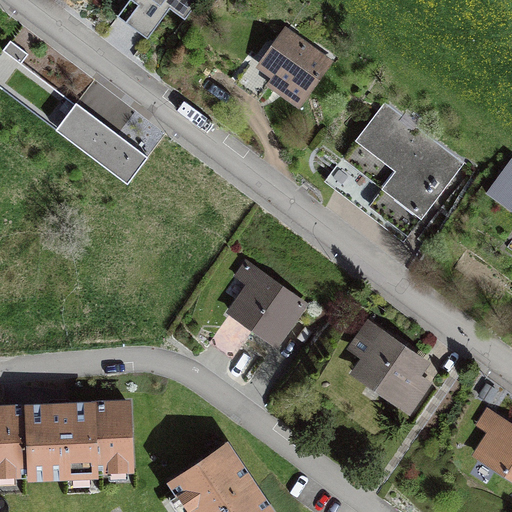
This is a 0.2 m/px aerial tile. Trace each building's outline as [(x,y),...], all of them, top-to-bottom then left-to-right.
[(129,0),(117,17),(147,39),(170,9),(185,20),(199,0),(143,0),(140,5),(132,0),(129,0)] [(235,81),(260,98),(273,80),(286,89),(284,91),(299,102),(328,61),(286,31),(263,63),(253,56),(235,81)] [(28,54),(10,40),(3,50),(20,64),(28,54)] [(148,157),(76,103),(55,130),(127,184),(148,157)] [(457,159),(386,104),(332,174),(404,229),(457,159)] [(511,158),(486,192),(511,211),(511,158)] [(230,312),(231,313),(253,328),(275,344),(304,304),(259,272),(230,312)] [(238,348),(253,328),(231,313),(211,341),(224,350),(230,342),(238,348)] [(374,348),(357,372),(411,409),(428,384),(415,375),(423,363),(372,327),(362,340),(374,348)] [(50,407),(0,408),(0,473),(31,472),(31,475),(95,472),(95,469),(131,468),(128,403),(68,406),(68,408),(50,409),(50,407)] [(476,455),(511,477),(511,426),(499,418),(476,455)] [(172,481),(192,511),(270,511),(226,445),(172,481)]
